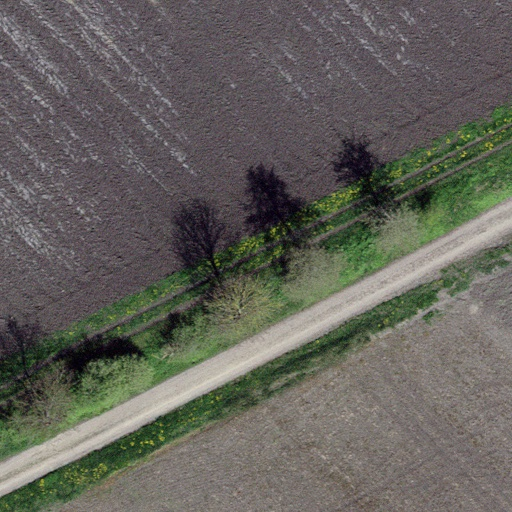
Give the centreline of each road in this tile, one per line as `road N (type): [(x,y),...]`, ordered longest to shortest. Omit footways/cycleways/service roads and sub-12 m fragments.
road 1 (track): [(511,46),(0,325)]
road 2 (track): [(0,508),(511,243)]
